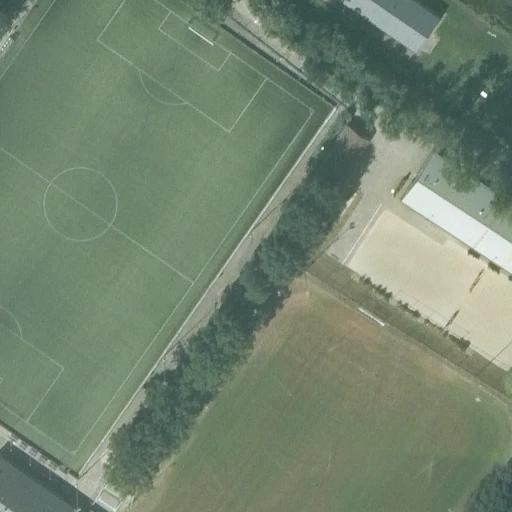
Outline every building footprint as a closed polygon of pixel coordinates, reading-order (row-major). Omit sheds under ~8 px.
[(345,0),(415,48),(438,15),(415,0),(345,0)] [(347,124),(323,160),(344,174),(368,138),(347,124)] [(400,199),(511,272),(511,199),(433,148),(400,199)] [(136,447),(153,459),(159,451),(142,439),(136,447)] [(0,511),(83,511),(0,453),(0,511)]
